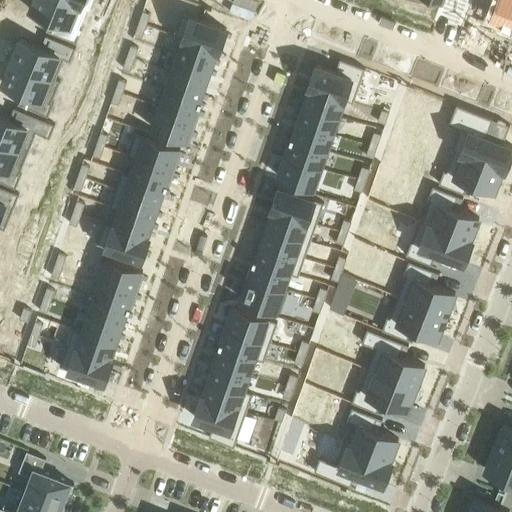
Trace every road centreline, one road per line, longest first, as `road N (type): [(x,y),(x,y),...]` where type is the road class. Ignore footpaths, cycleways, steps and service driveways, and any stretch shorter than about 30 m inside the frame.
road 1 (residential): [(295,0),(140,448)]
road 2 (residential): [(417,511),(511,268)]
road 3 (residential): [(511,86),(305,0)]
road 4 (residential): [(140,448),(315,511)]
road 5 (residential): [(0,396),(140,448)]
